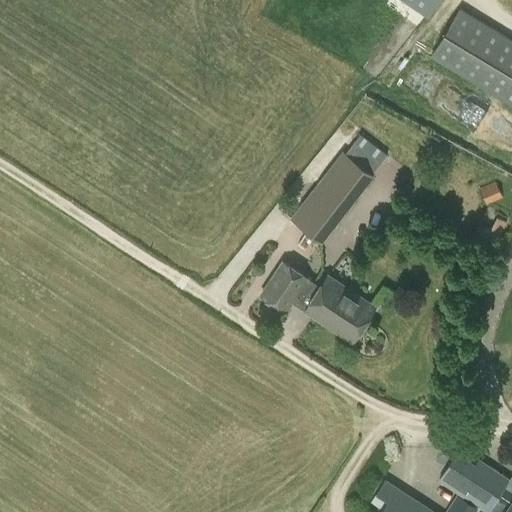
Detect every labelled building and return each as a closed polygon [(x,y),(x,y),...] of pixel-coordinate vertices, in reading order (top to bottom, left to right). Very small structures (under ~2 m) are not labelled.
[(405,0),(430,15),(439,0),(405,0)] [(511,39),(461,8),(432,57),(511,105),(511,39)] [(354,140),(342,155),(291,222),(320,244),(371,177),(369,176),(381,161),(354,140)] [(285,314),(294,301),(306,281),(282,266),(260,299),(285,314)] [(320,290),(306,281),(294,301),(308,309),(305,313),(353,344),(374,310),(326,279),(320,290)] [(456,452),(438,479),(489,511),(495,502),(506,509),(503,511),(511,511),(511,479),(478,458),(474,463),(456,452)] [(387,500),(379,511),(437,511),(385,478),(376,492),(387,500)] [(475,511),(478,507),(458,494),(446,511),(475,511)]
